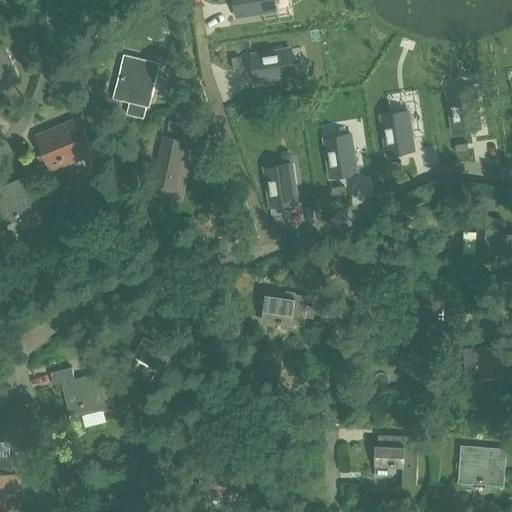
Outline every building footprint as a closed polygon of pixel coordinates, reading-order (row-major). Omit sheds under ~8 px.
[(273,0),(234,0),(235,13),(274,9),(273,0)] [(289,40),(250,43),(253,70),(292,67),(289,40)] [(0,90),(22,80),(4,42),(0,44),(0,90)] [(127,114),(143,118),(146,106),(150,107),(160,62),(124,53),(113,98),(129,102),(127,114)] [(240,56),(232,57),(234,69),(241,68),(240,56)] [(481,84),(454,88),(460,127),(487,123),(481,84)] [(413,106),(386,110),(392,149),(419,145),(413,106)] [(37,135),(52,170),(94,152),(79,117),(37,135)] [(179,124),(169,122),(167,131),(177,133),(179,124)] [(351,134),(324,139),(330,177),(357,173),(351,134)] [(153,183),(176,188),(186,142),(168,138),(163,136),(159,152),(160,152),(153,183)] [(467,143),(456,145),(457,152),(468,150),(467,143)] [(401,161),(388,162),(389,170),(402,169),(401,161)] [(282,164),(255,167),(260,206),(287,203),(282,164)] [(0,231),(0,227),(39,211),(25,176),(0,186),(0,233),(1,234),(0,231)] [(344,185),(332,187),(334,196),(345,194),(344,185)] [(284,215),(273,216),(273,224),(285,222),(284,215)] [(511,220),(480,220),(479,255),(511,256),(511,220)] [(398,306),(397,356),(427,356),(428,321),(445,322),(445,288),(417,288),(417,306),(398,306)] [(262,321),(304,327),(305,318),(314,319),(315,307),(307,306),(309,297),(296,295),(296,292),(286,290),(286,293),(268,291),(267,295),(265,295),(262,321)] [(134,357),(169,376),(175,365),(179,366),(191,348),(168,334),(160,346),(144,337),(134,357)] [(476,378),(476,381),(483,381),(483,378),(500,377),(500,369),(502,369),(500,345),(498,346),(464,349),(466,379),(476,378)] [(62,382),(71,418),(115,407),(106,370),(75,378),(72,366),(51,372),(54,384),(62,382)] [(402,485),(416,485),(418,437),(378,435),(378,446),(376,446),(375,466),(403,467),(402,485)] [(459,482),(504,486),(507,448),(461,445),(459,482)] [(0,510),(15,510),(16,474),(11,473),(11,456),(0,456),(0,510)] [(218,490),(233,499),(244,479),(219,464),(216,470),(211,468),(199,489),(213,498),(218,490)] [(119,498),(122,511),(156,511),(150,489),(164,485),(160,473),(134,480),(138,492),(119,498)] [(393,487),(395,502),(406,501),(404,486),(393,487)]
